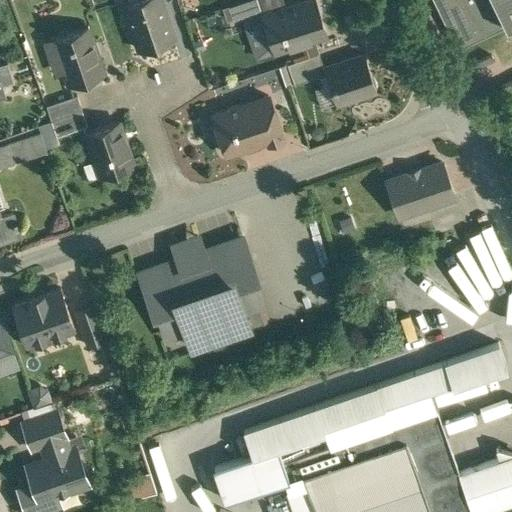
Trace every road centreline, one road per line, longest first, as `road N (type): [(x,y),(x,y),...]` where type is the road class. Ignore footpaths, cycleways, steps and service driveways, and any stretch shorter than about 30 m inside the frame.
road 1 (residential): [(455,113),(189,211)]
road 2 (residential): [(189,211),(0,276)]
road 3 (residential): [(188,79),(148,93),(189,211)]
road 4 (residential): [(455,113),(367,0)]
road 5 (residential): [(511,235),(455,113)]
